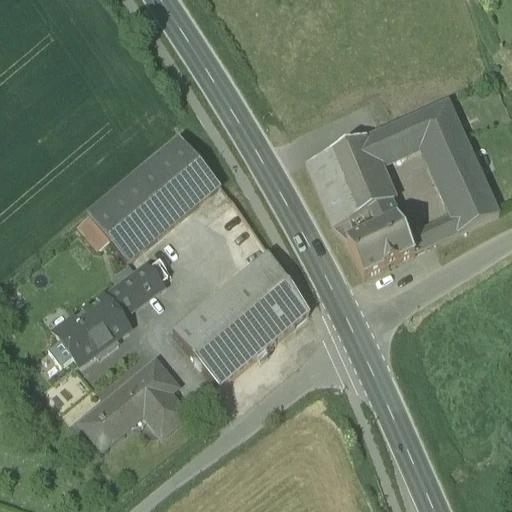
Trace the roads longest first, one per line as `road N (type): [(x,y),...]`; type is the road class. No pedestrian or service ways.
road 1 (secondary): [(354,337),(158,0)]
road 2 (unclassified): [(139,511),(354,337)]
road 3 (secondary): [(431,511),(354,337)]
road 4 (unclassified): [(354,337),(511,244)]
